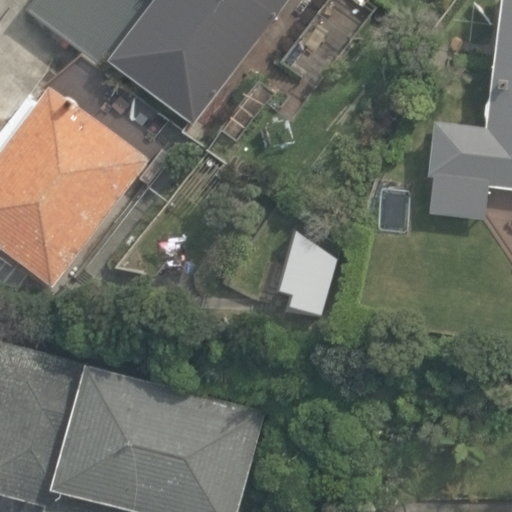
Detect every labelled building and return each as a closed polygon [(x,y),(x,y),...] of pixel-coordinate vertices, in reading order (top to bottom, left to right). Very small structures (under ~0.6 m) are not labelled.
[(197,125),(290,0),(35,0),(29,8),(108,68),(113,61),(197,125)] [(334,0),(322,13),(353,41),(371,21),(347,0),(334,0)] [(511,0),(505,0),(489,127),(438,121),(431,174),(435,175),(431,212),(488,220),(492,187),(511,189),(511,0)] [(0,159),(0,239),(56,282),(150,157),(55,86),(0,159)] [(261,303),(280,273),(243,250),(224,280),(261,303)] [(50,511),(133,511),(136,505),(162,511),(238,511),(266,412),(0,339),(0,486),(53,501),(50,511)]
